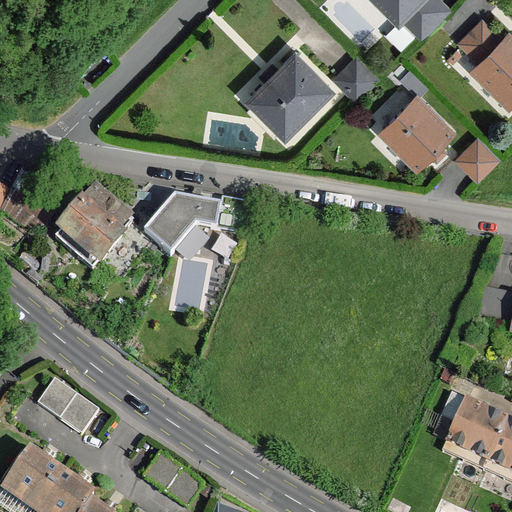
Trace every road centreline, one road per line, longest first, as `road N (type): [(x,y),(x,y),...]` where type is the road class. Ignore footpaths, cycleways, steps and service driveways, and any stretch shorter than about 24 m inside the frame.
road 1 (residential): [(52,153),(511,217)]
road 2 (tertiary): [(316,511),(151,406),(0,288)]
road 3 (residential): [(205,0),(52,153)]
